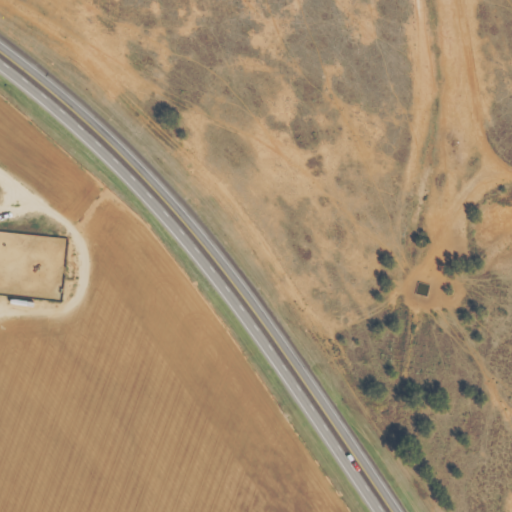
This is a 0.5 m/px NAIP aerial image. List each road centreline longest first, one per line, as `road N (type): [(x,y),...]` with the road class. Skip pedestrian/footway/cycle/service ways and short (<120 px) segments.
road 1 (track): [(511,178),(470,192),(433,262),(387,312),(353,325),(313,319),(218,184),(124,87),(8,0)]
road 2 (trunk): [(394,511),(250,300),(61,109),(0,65)]
road 3 (track): [(459,0),(482,140),(511,175)]
